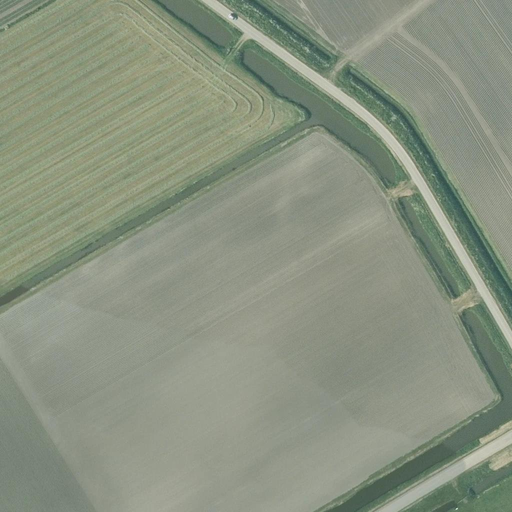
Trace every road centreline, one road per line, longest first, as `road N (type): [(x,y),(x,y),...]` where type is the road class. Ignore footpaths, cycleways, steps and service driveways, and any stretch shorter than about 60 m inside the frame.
road 1 (unclassified): [(511,345),(395,150),(360,115),(201,0)]
road 2 (unclassified): [(386,511),(511,435)]
